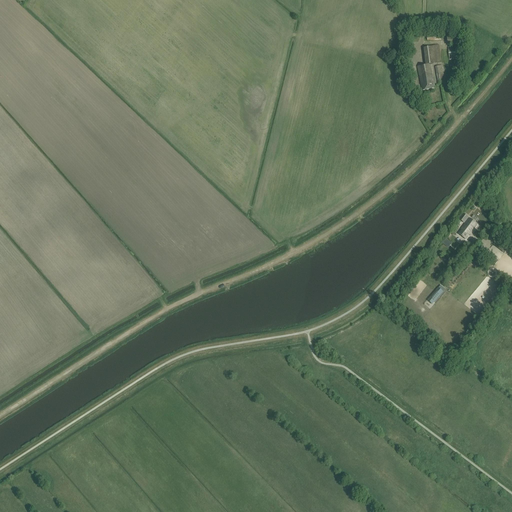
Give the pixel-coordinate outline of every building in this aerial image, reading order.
[(446,32),(448,46),(463,44),(461,30),(446,32)] [(435,88),(430,65),(442,63),(439,45),(424,47),(426,65),(418,66),(423,91),(435,88)] [(448,47),(449,60),(462,59),(461,46),(448,47)] [(446,83),(443,66),(435,67),(438,85),(446,83)] [(419,92),(414,67),(408,68),(412,93),(419,92)] [(459,219),(464,223),(469,218),(463,214),(459,219)] [(469,218),(465,224),(461,229),(463,229),(459,234),(466,239),(477,224),(469,218)] [(446,239),(442,243),(448,248),(452,243),(446,239)] [(429,300),(434,304),(441,295),(437,291),(429,300)]
